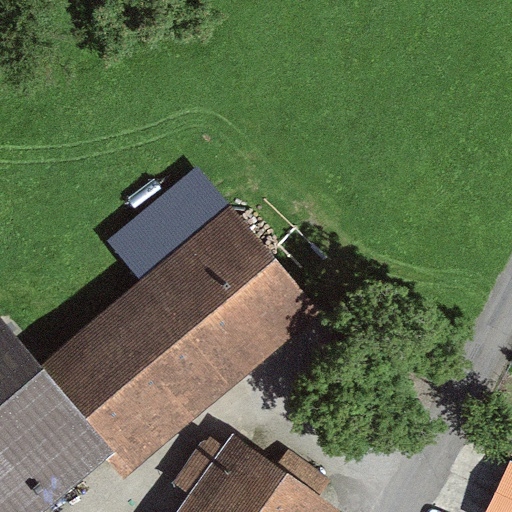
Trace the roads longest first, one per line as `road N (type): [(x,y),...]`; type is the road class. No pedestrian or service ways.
road 1 (unknown): [(108,511),(266,398),(300,405),(425,470)]
road 2 (residential): [(511,305),(404,511)]
